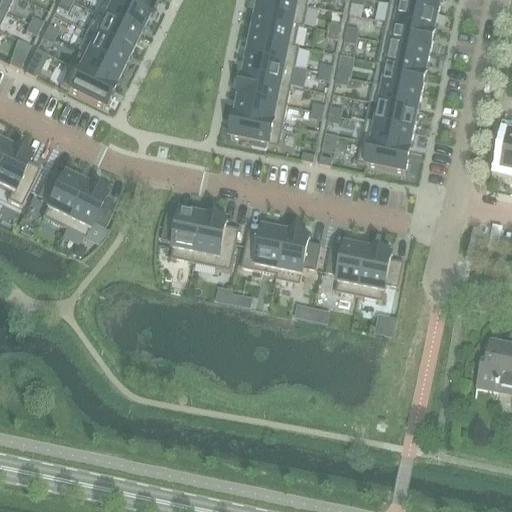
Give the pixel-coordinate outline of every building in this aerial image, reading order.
[(63,0),(59,7),(70,12),(70,13),(74,6),(63,0)] [(103,0),(104,0),(112,4),(113,3),(149,21),(159,1),(157,0),(103,0)] [(260,0),(256,21),(292,28),(300,29),(304,30),(308,10),(260,0)] [(260,0),(308,10),(310,0),(260,0)] [(353,0),(352,7),(353,7),(364,10),(366,2),(357,0),(353,0)] [(392,0),(391,7),(414,12),(439,17),(442,0),(392,0)] [(105,19),(105,20),(141,38),(142,36),(149,21),(113,3),(112,4),(105,19)] [(391,7),(387,26),(435,36),(439,17),(414,12),(391,7)] [(96,15),(87,34),(96,39),(132,57),(141,38),(105,20),(96,15)] [(33,20),(29,27),(40,33),(41,33),(44,25),(33,20)] [(256,21),(252,39),(288,46),(296,48),(300,29),(292,28),(256,21)] [(330,26),(328,34),(340,37),(342,29),(330,26)] [(387,26),(383,46),(431,55),(435,36),(387,26)] [(29,29),(26,35),(37,40),(41,33),(40,33),(29,27),(29,29)] [(49,27),(45,35),(57,41),(60,33),(49,27)] [(348,30),(346,38),(358,40),(360,32),(348,30)] [(87,34),(78,52),(87,56),(123,74),(124,73),(132,57),(96,39),(87,34)] [(328,34),(327,42),(339,45),(340,37),(328,34)] [(45,35),(42,43),(53,48),(57,41),(45,35)] [(346,38),(344,46),(345,46),(357,48),(358,40),(346,38)] [(252,39),(248,58),(296,69),(300,49),(296,48),(288,46),(252,39)] [(383,46),(378,67),(383,68),(427,77),(427,76),(431,55),(383,46)] [(71,67),(70,68),(115,90),(105,112),(116,89),(123,74),(87,56),(80,71),(71,67)] [(248,58),(245,76),(293,87),(296,69),(248,58)] [(13,61),(9,69),(20,74),(24,67),(13,61)] [(322,67),(320,75),(332,78),(334,70),(322,67)] [(70,68),(60,89),(105,112),(115,90),(70,68)] [(383,68),(379,87),(384,87),(423,94),(426,77),(427,77),(383,68)] [(29,69),(25,76),(36,82),(40,74),(29,69)] [(339,71),(338,79),(350,81),(351,74),(339,71)] [(320,75),(318,83),(330,86),(332,78),(320,75)] [(245,76),(240,98),(288,108),(293,87),(245,76)] [(338,79),(336,87),(348,89),(350,81),(338,79)] [(374,86),(370,106),(419,116),(423,94),(384,87),(379,87),(378,86),(374,86)] [(240,98),(237,115),(285,126),(288,108),(240,98)] [(314,106),(312,114),(324,117),(326,109),(314,106)] [(370,106),(366,125),(415,135),(419,116),(370,106)] [(331,110),(330,118),(342,120),(343,113),(331,110)] [(312,114),(310,122),(322,125),(324,117),(312,114)] [(237,115),(232,140),(280,150),(285,126),(237,115)] [(330,118),(328,126),(340,128),(342,120),(330,118)] [(366,125),(362,144),(409,154),(411,154),(415,135),(366,125)] [(502,166),(500,175),(511,177),(511,140),(508,139),(506,146),(504,156),(502,166)] [(0,179),(14,152),(0,144),(0,179)] [(362,144),(358,166),(406,176),(411,154),(409,154),(362,144)] [(14,152),(0,179),(0,188),(13,195),(12,197),(9,204),(22,210),(23,211),(41,174),(40,173),(31,169),(28,167),(29,167),(32,161),(14,152)] [(303,156),(302,164),(314,167),(314,166),(315,159),(303,156)] [(321,160),(319,168),(332,170),(333,162),(321,160)] [(49,177),(38,200),(49,206),(49,207),(42,221),(65,232),(86,187),(64,176),(61,182),(49,177)] [(86,187),(65,232),(86,242),(91,231),(92,229),(93,227),(105,233),(116,210),(103,204),(106,198),(86,187)] [(168,218),(163,246),(175,248),(172,262),(195,267),(205,218),(182,213),(180,220),(168,218)] [(205,218),(195,267),(231,275),(240,232),(227,230),(229,223),(205,218)] [(250,234),(242,271),(276,278),(284,233),(263,229),(262,236),(250,234)] [(276,278),(275,282),(300,287),(304,271),(317,274),(322,248),(309,245),(310,239),(284,233),(276,278)] [(332,251),(327,277),(339,280),(336,296),(357,300),(359,300),(369,252),(369,251),(345,247),(344,253),(332,251)] [(369,252),(359,300),(383,305),(386,289),(399,292),(405,266),(391,263),(392,256),(369,251),(369,252)] [(391,321),(388,333),(395,334),(398,322),(391,321)] [(511,349),(493,346),(489,366),(483,365),(478,392),(511,399),(511,349)]
